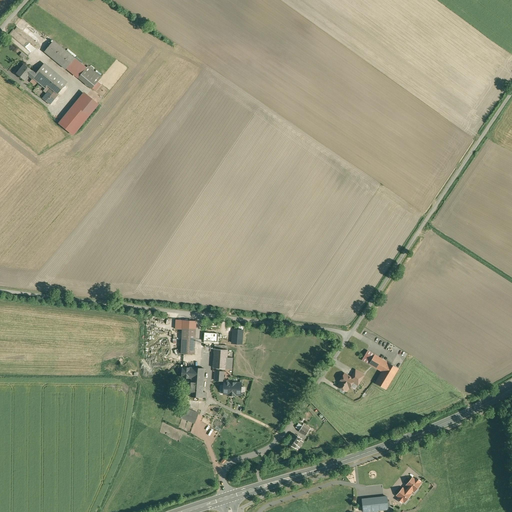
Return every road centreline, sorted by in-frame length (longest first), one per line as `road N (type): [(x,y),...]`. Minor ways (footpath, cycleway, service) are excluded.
road 1 (unclassified): [(0,289),(349,335)]
road 2 (primary): [(227,497),(406,438),(511,390)]
road 3 (unclassified): [(349,335),(511,91)]
road 4 (unclassified): [(349,335),(279,437),(227,465),(227,497)]
